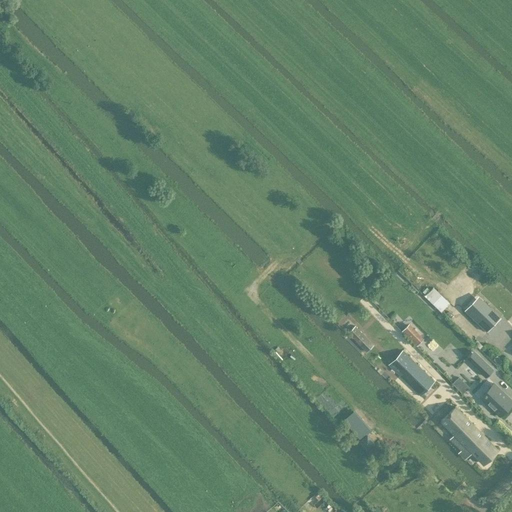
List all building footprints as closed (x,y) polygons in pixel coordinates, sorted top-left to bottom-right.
[(408,325),(402,331),(416,346),(422,340),(408,325)] [(347,333),(366,352),(374,345),(355,326),(347,333)] [(421,395),(434,382),(402,351),(390,365),(421,395)] [(494,369),(479,355),(471,364),(485,378),(494,369)] [(481,400),(499,417),(511,405),(507,400),(510,397),(494,381),(483,392),(486,395),(481,400)] [(455,406),(441,420),(459,438),(466,446),(465,447),(458,453),(464,460),(465,459),(472,452),(483,463),(497,449),(455,406)]
